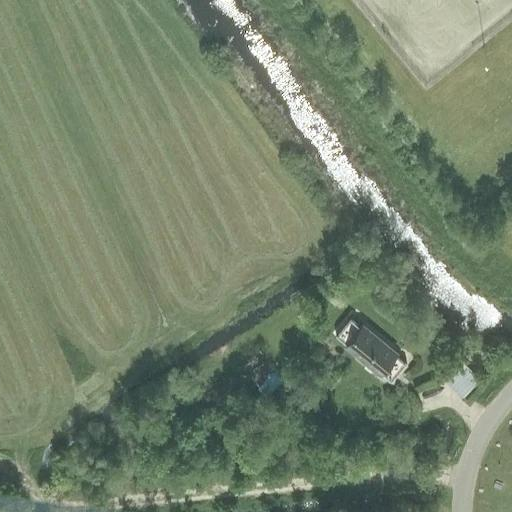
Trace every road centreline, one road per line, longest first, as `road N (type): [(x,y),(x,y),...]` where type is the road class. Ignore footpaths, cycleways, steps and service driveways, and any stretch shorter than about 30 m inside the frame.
road 1 (unknown): [(141,488),(418,473),(464,482)]
road 2 (tertiary): [(458,511),(469,459),(491,417),(511,398)]
